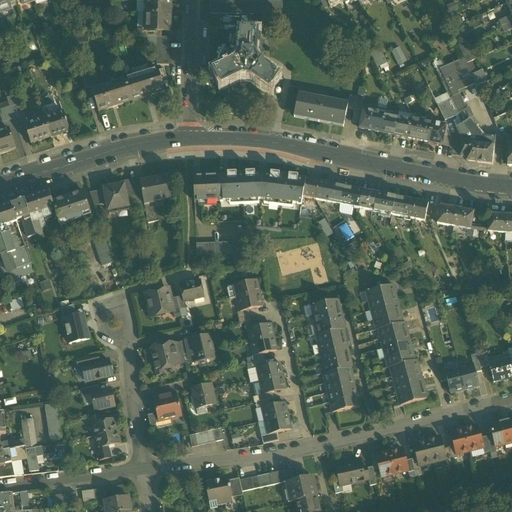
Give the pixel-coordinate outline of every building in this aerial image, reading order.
[(0,0),(0,12),(11,9),(9,3),(7,0),(0,0)] [(328,4),(326,0),(319,0),(324,8),(329,6),(328,4)] [(170,2),(146,2),(146,14),(170,14),(170,2)] [(282,4),(210,2),(210,14),(255,15),(281,15),(282,4)] [(170,14),(146,14),(146,29),(146,31),(159,32),(170,32),(170,14)] [(501,28),(511,23),(509,17),(498,22),(501,28)] [(504,34),(511,29),(511,23),(501,28),(504,34)] [(146,29),(137,29),(137,37),(159,38),(159,32),(146,31),(146,29)] [(233,66),(214,75),(219,84),(221,88),(239,80),(252,81),(268,92),(271,88),(272,88),(278,80),(261,68),(258,62),(255,57),(257,36),(247,35),(247,36),(242,36),(240,56),(233,66)] [(160,66),(169,67),(170,40),(160,40),(160,66)] [(393,51),(399,65),(408,62),(402,48),(393,51)] [(463,60),(440,70),(453,98),(451,99),(457,114),(466,110),(458,91),(474,84),(463,60)] [(92,88),(85,69),(78,71),(84,91),(92,88)] [(157,69),(124,80),(124,81),(131,102),(164,92),(157,69)] [(124,81),(91,91),(98,113),(131,102),(124,81)] [(392,100),(387,89),(382,91),(387,102),(392,100)] [(17,95),(6,98),(9,107),(10,108),(20,105),(17,95)] [(322,100),(298,96),(295,116),(319,121),(322,100)] [(363,99),(357,98),(355,110),(361,111),(363,99)] [(347,105),(322,100),(319,121),(343,126),(347,105)] [(451,100),(437,107),(445,122),(458,116),(451,100)] [(20,105),(10,108),(13,119),(24,115),(20,105)] [(9,107),(0,110),(0,114),(3,122),(13,119),(10,108),(9,107)] [(466,110),(457,114),(462,126),(469,120),(473,118),(469,108),(466,110)] [(384,115),(363,110),(359,130),(380,134),(384,116),(384,115)] [(63,113),(44,119),(51,138),(69,132),(63,113)] [(397,119),(384,116),(380,134),(393,137),(397,119)] [(44,119),(24,125),(30,145),(51,138),(44,119)] [(410,122),(397,119),(393,137),(407,139),(410,122)] [(433,124),(410,120),(410,122),(407,139),(429,143),(433,124)] [(485,141),(469,120),(462,126),(475,142),(478,145),(484,146),(485,141)] [(439,124),(435,123),(434,124),(433,124),(429,143),(441,146),(445,128),(444,126),(439,125),(439,124)] [(475,142),(462,126),(456,129),(462,140),(475,142)] [(0,133),(0,155),(15,151),(9,131),(0,133)] [(475,142),(462,140),(461,158),(467,158),(466,162),(476,163),(478,145),(475,142)] [(484,146),(478,145),(476,163),(491,165),(493,147),(484,146)] [(219,176),(220,202),(261,201),(262,174),(254,175),(254,173),(245,173),(245,175),(236,176),(236,173),(227,174),(227,176),(219,176)] [(262,174),(261,201),(301,205),(303,198),(306,180),(297,179),(298,177),(289,176),(288,178),(279,177),(279,174),(270,173),(270,175),(262,174)] [(219,176),(193,178),(194,203),(220,202),(219,176)] [(168,177),(140,182),(144,205),(155,203),(154,198),(170,195),(169,189),(170,189),(168,177)] [(140,192),(137,180),(131,181),(133,193),(140,192)] [(320,183),(306,180),(303,198),(316,200),(320,183)] [(131,181),(123,183),(124,186),(126,197),(134,196),(133,193),(131,181)] [(344,188),(320,183),(316,200),(340,205),(344,188)] [(124,186),(104,190),(107,204),(108,211),(128,207),(126,197),(124,186)] [(363,191),(344,188),(340,205),(360,209),(363,191)] [(104,190),(90,193),(94,207),(107,204),(104,190)] [(376,194),(363,191),(360,209),(373,211),(376,194)] [(48,192),(36,196),(42,212),(53,208),(54,208),(52,203),(48,192)] [(52,203),(54,208),(53,208),(55,212),(59,226),(91,215),(83,193),(52,203)] [(396,198),(376,194),(373,211),(392,215),(396,198)] [(36,196),(24,200),(29,216),(42,212),(36,196)] [(396,198),(392,215),(411,219),(415,202),(396,198)] [(24,200),(10,204),(16,221),(21,219),(29,216),(24,200)] [(155,203),(144,205),(148,224),(160,221),(156,202),(155,203)] [(428,204),(415,202),(411,219),(424,222),(428,204)] [(10,204),(0,207),(0,227),(7,225),(16,222),(16,221),(10,204)] [(457,209),(440,206),(437,224),(454,227),(457,209)] [(53,208),(42,212),(44,219),(53,216),(52,213),(55,212),(53,208)] [(474,213),(457,209),(454,227),(470,230),(471,226),(474,213)] [(42,212),(29,216),(34,231),(35,235),(42,233),(38,221),(44,219),(42,212)] [(506,216),(490,215),(488,228),(488,233),(505,234),(506,216)] [(29,216),(21,219),(26,233),(34,231),(29,216)] [(320,222),(328,237),(335,234),(326,219),(320,222)] [(7,225),(0,227),(0,233),(7,253),(7,255),(10,254),(15,252),(13,245),(7,229),(8,228),(7,225)] [(113,263),(104,234),(92,238),(102,267),(113,263)] [(25,248),(22,238),(16,240),(17,243),(20,250),(25,248)] [(244,242),(196,244),(197,256),(244,254),(244,242)] [(20,250),(17,243),(13,245),(15,252),(10,254),(16,270),(21,268),(31,264),(25,248),(20,250)] [(371,247),(375,254),(380,250),(375,244),(371,247)] [(488,245),(475,246),(475,253),(485,252),(486,254),(487,254),(488,259),(493,257),(488,245)] [(16,270),(10,254),(7,255),(7,253),(1,255),(8,273),(16,270)] [(21,268),(16,270),(20,278),(24,276),(21,268)] [(8,273),(1,276),(5,287),(21,281),(20,278),(16,270),(8,273)] [(256,280),(234,286),(228,288),(227,289),(230,301),(237,299),(259,294),(256,280)] [(200,282),(180,286),(183,297),(184,303),(184,302),(204,298),(200,282)] [(52,290),(51,283),(42,284),(42,291),(52,290)] [(392,285),(366,292),(369,302),(395,295),(392,285)] [(167,289),(145,294),(149,313),(152,314),(155,314),(155,315),(165,313),(165,315),(173,313),(174,313),(171,299),(169,291),(167,289)] [(259,294),(237,299),(240,313),(249,311),(262,308),(259,294)] [(395,295),(369,302),(371,311),(398,304),(395,295)] [(183,297),(177,298),(180,310),(186,309),(184,302),(184,303),(183,297)] [(177,298),(171,299),(174,313),(173,313),(175,319),(181,318),(180,310),(177,298)] [(338,299),(312,305),(314,316),(340,310),(338,299)] [(14,311),(25,308),(23,300),(12,304),(14,311)] [(398,304),(371,311),(374,321),(400,314),(398,304)] [(61,310),(63,319),(76,316),(73,306),(61,310)] [(340,310),(314,316),(316,325),(342,319),(340,310)] [(240,313),(237,314),(238,319),(250,317),(249,311),(240,313)] [(400,314),(374,321),(377,330),(378,330),(403,323),(400,314)] [(69,345),(90,340),(88,332),(86,332),(82,315),(76,316),(63,319),(69,345)] [(250,317),(238,319),(240,325),(244,324),(251,322),(250,317)] [(342,319),(316,325),(318,335),(343,329),(345,329),(342,319)] [(251,322),(244,324),(245,330),(248,329),(257,327),(255,322),(251,322)] [(403,323),(378,330),(381,340),(407,333),(404,323),(403,323)] [(257,327),(248,329),(251,343),(273,338),(270,324),(257,327)] [(318,335),(317,336),(319,345),(345,339),(343,329),(318,335)] [(407,333),(381,340),(383,349),(409,342),(407,333)] [(209,336),(186,341),(189,354),(183,356),(185,364),(185,365),(200,362),(200,360),(205,359),(206,360),(215,358),(209,336)] [(273,338),(251,343),(254,357),(263,355),(277,352),(273,338)] [(345,339),(319,345),(321,355),(347,349),(345,339)] [(186,341),(180,343),(183,356),(189,354),(186,341)] [(409,342),(383,349),(386,359),(412,352),(409,342)] [(180,343),(174,344),(179,365),(185,364),(183,356),(180,343)] [(174,344),(160,347),(160,348),(151,350),(157,376),(163,375),(162,370),(179,366),(179,365),(174,344)] [(347,349),(321,355),(323,364),(350,358),(347,349)] [(412,352),(386,359),(388,369),(390,368),(415,362),(412,352)] [(484,354),(477,356),(480,369),(487,367),(484,354)] [(498,364),(510,361),(509,354),(488,359),(490,366),(498,364)] [(254,357),(251,358),(253,363),(264,361),(263,355),(254,357)] [(475,374),(481,373),(477,356),(477,355),(471,357),(473,365),(475,374)] [(90,357),(73,361),(75,370),(82,368),(82,367),(92,365),(90,357)] [(350,358),(323,364),(326,374),(350,369),(352,369),(350,358)] [(92,365),(82,367),(82,368),(86,383),(112,377),(108,361),(92,365)] [(253,363),(251,364),(252,370),(257,369),(265,366),(264,361),(253,363)] [(415,362),(390,368),(393,378),(419,371),(416,361),(415,362)] [(511,366),(510,361),(498,364),(490,366),(494,382),(499,380),(500,382),(511,379),(511,366)] [(265,366),(257,369),(260,382),(282,377),(279,363),(265,366)] [(441,383),(447,381),(445,373),(443,364),(437,365),(441,383)] [(473,365),(459,369),(464,391),(478,388),(475,374),(473,365)] [(326,374),(324,375),(326,385),(352,378),(350,369),(326,374)] [(459,369),(445,373),(447,381),(450,395),(464,391),(459,369)] [(419,371),(393,378),(395,387),(421,380),(419,371)] [(282,377),(260,382),(263,396),(272,394),(286,391),(282,377)] [(352,378),(326,385),(328,394),(354,388),(352,378)] [(421,380),(395,387),(398,397),(424,390),(421,380)] [(98,386),(81,390),(82,397),(91,395),(100,393),(98,386)] [(211,386),(192,390),(196,410),(216,405),(211,386)] [(354,388),(328,394),(330,404),(357,398),(354,388)] [(100,393),(91,395),(95,411),(114,407),(111,390),(100,393)] [(424,390),(398,397),(400,407),(427,400),(424,390)] [(176,394),(165,396),(170,420),(182,417),(176,394)] [(272,394),(263,396),(258,397),(259,403),(269,401),(273,400),(272,394)] [(165,396),(153,399),(158,422),(170,420),(165,396)] [(357,398),(330,404),(333,414),(359,408),(357,398)] [(259,403),(255,404),(257,410),(262,409),(262,408),(271,406),(269,401),(259,403)] [(271,406),(262,408),(262,409),(265,422),(288,417),(284,403),(271,406)] [(57,404),(44,406),(50,441),(62,439),(57,404)] [(153,415),(148,416),(150,427),(156,426),(153,415)] [(101,416),(89,419),(91,425),(92,425),(92,424),(102,422),(101,416)] [(288,417),(265,422),(268,435),(268,436),(277,434),(291,431),(288,417)] [(102,422),(92,424),(92,425),(95,437),(117,432),(114,419),(102,422)] [(32,420),(21,422),(23,435),(35,433),(32,420)] [(511,445),(511,435),(508,422),(499,424),(505,447),(511,445)] [(499,424),(489,426),(492,437),(495,450),(505,447),(499,424)] [(477,427),(464,430),(469,453),(482,449),(480,440),(477,427)] [(221,429),(213,431),(215,443),(224,441),(221,429)] [(464,430),(458,432),(457,431),(452,432),(452,433),(451,434),(454,448),(456,456),(469,453),(464,430)] [(213,431),(207,433),(209,444),(215,443),(213,431)] [(117,432),(95,437),(98,449),(98,450),(108,447),(120,445),(117,432)] [(35,433),(23,435),(24,441),(25,447),(26,451),(37,449),(35,433)] [(209,444),(207,433),(201,434),(204,446),(209,444)] [(201,434),(195,435),(198,447),(204,446),(201,434)] [(277,434),(268,436),(268,435),(261,437),(263,445),(279,442),(277,434)] [(195,435),(189,437),(192,448),(198,447),(195,435)] [(492,437),(486,438),(490,454),(490,456),(496,455),(495,450),(492,437)] [(440,438),(426,442),(432,464),(445,461),(443,451),(440,438)] [(486,438),(480,440),(482,449),(484,455),(490,454),(486,438)] [(24,441),(1,445),(2,452),(25,447),(24,441)] [(426,442),(420,443),(420,442),(415,444),(414,444),(415,445),(413,445),(417,459),(419,467),(432,464),(426,442)] [(25,447),(2,452),(3,459),(18,456),(23,455),(27,454),(26,451),(25,447)] [(108,447),(98,450),(98,449),(96,450),(98,456),(109,453),(108,447)] [(37,449),(26,451),(27,454),(23,455),(24,458),(35,456),(36,458),(43,456),(41,448),(37,449)] [(454,448),(448,449),(451,461),(457,459),(456,456),(454,448)] [(448,449),(443,451),(445,461),(447,468),(453,467),(451,461),(448,449)] [(402,450),(389,453),(395,475),(408,472),(405,462),(402,450)] [(109,453),(98,456),(99,462),(111,459),(109,453)] [(389,453),(383,455),(383,454),(382,454),(377,455),(377,456),(376,456),(381,479),(395,475),(389,453)] [(5,466),(0,467),(0,478),(14,477),(11,460),(19,459),(18,456),(3,459),(5,466)] [(35,456),(24,458),(25,464),(28,464),(30,473),(39,472),(36,458),(35,456)] [(417,459),(411,461),(414,472),(415,478),(421,477),(419,467),(417,459)] [(411,461),(405,462),(408,472),(408,474),(414,472),(411,461)] [(354,463),(344,465),(345,469),(338,470),(339,477),(338,477),(340,488),(351,486),(350,483),(368,479),(369,479),(367,469),(363,470),(361,463),(354,465),(354,463)] [(372,468),(367,469),(369,479),(368,479),(370,488),(376,486),(372,468)] [(292,469),(281,472),(283,484),(287,483),(295,481),(292,469)] [(281,472),(269,474),(271,486),(283,484),(281,472)] [(221,477),(213,479),(214,481),(207,483),(209,490),(206,491),(210,510),(218,509),(217,507),(226,505),(225,500),(232,499),(231,494),(229,484),(229,481),(222,483),(221,477)] [(257,477),(251,478),(254,490),(259,489),(257,477)] [(295,481),(287,483),(291,503),(295,503),(316,498),(312,477),(295,481)] [(251,478),(245,479),(248,491),(254,490),(251,478)] [(240,482),(229,484),(231,494),(234,494),(234,496),(242,494),(240,482)] [(123,486),(111,488),(113,500),(125,498),(123,486)] [(29,511),(27,493),(20,494),(21,505),(22,505),(22,511),(29,511)] [(12,495),(0,496),(0,511),(14,511),(14,509),(12,495)] [(69,495),(52,497),(53,509),(71,506),(69,495)] [(107,501),(105,502),(106,511),(130,511),(131,511),(128,498),(125,498),(113,500),(107,501)] [(319,511),(316,498),(295,503),(297,511),(319,511)]
